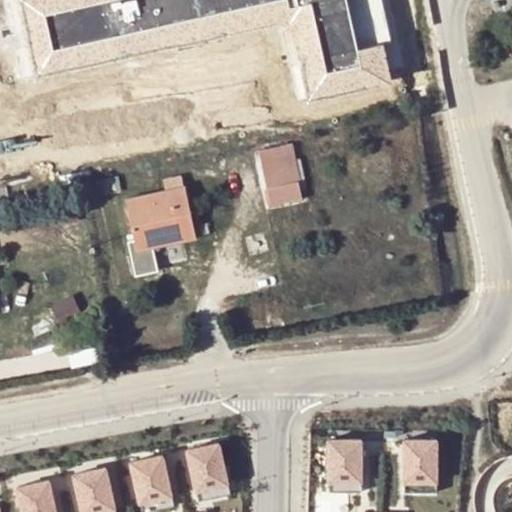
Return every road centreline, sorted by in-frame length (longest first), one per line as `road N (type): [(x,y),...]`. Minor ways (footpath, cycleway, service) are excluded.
road 1 (unclassified): [(274,373),(343,377),(429,366),(474,339),(495,295),(441,0)]
road 2 (unclassified): [(0,418),(139,386),(274,373)]
road 3 (residential): [(271,511),(274,373)]
